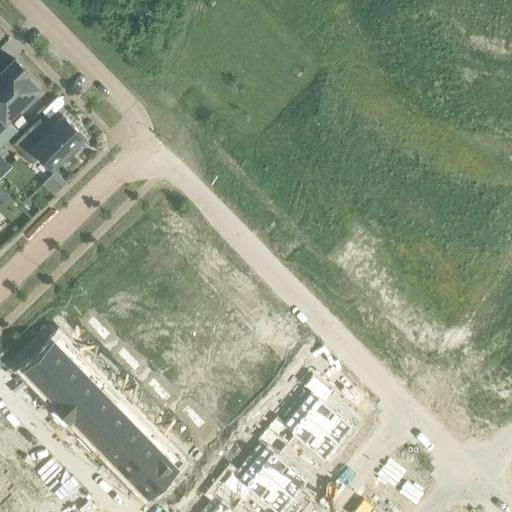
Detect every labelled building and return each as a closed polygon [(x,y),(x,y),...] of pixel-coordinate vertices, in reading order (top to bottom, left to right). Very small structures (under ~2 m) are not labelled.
[(0,73),(0,113),(4,118),(18,105),(23,109),(37,95),(33,90),(36,87),(24,74),(26,72),(15,60),(0,73)] [(62,115),(61,116),(62,117),(43,135),(32,124),(12,143),(32,163),(41,154),(52,166),(61,157),(65,162),(79,148),(74,144),(81,137),(82,138),(83,137),(62,115)] [(6,118),(0,123),(0,129),(9,139),(18,131),(6,118)] [(0,155),(0,178),(11,167),(0,155)] [(50,176),(42,183),(54,195),(62,188),(50,176)] [(92,318),(87,323),(95,332),(101,326),(92,318)] [(101,326),(95,332),(103,340),(109,335),(101,326)] [(53,341),(25,369),(41,385),(69,357),(53,341)] [(123,349),(117,354),(125,363),(131,357),(123,349)] [(69,357),(41,385),(56,400),(84,372),(69,357)] [(131,357),(125,363),(133,371),(139,365),(131,357)] [(56,400),(53,403),(68,418),(99,388),(84,372),(56,400)] [(312,373),(303,384),(316,395),(303,411),(338,441),(352,423),(323,399),(331,389),(312,373)] [(153,380),(147,385),(155,394),(161,388),(153,380)] [(99,388),(71,416),(86,430),(114,403),(99,388)] [(161,388),(155,394),(164,402),(169,396),(161,388)] [(114,403),(86,431),(101,447),(130,419),(114,403)] [(187,406),(182,412),(190,420),(196,415),(187,406)] [(276,416),(267,427),(286,443),(294,433),(324,458),(338,441),(303,411),(290,427),(276,416)] [(196,415),(190,420),(198,429),(204,423),(196,415)] [(130,419),(101,447),(116,462),(145,434),(130,419)] [(267,427),(257,439),(271,450),(258,466),(293,495),(307,478),(278,453),(286,444),(267,427)] [(145,434),(116,462),(131,477),(160,450),(145,434)] [(160,450),(131,477),(147,494),(176,466),(160,450)] [(231,470),(221,482),(241,498),(249,488),(277,511),(278,511),(293,495),(258,466),(244,482),(231,470)] [(0,494),(10,485),(0,475),(0,474),(3,472),(0,468),(0,494)] [(221,482),(212,493),(225,504),(218,511),(237,511),(232,508),(241,498),(221,482)]
